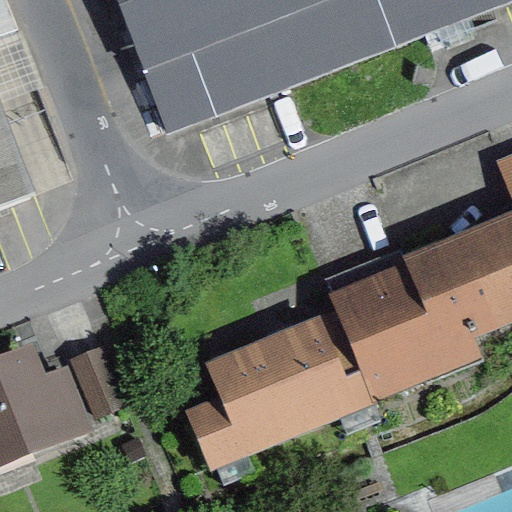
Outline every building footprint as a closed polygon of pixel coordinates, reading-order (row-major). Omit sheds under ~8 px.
[(0,0),(0,42),(25,32),(11,0),(0,0)] [(511,0),(117,0),(169,134),(511,0)] [(0,208),(28,198),(0,125),(0,208)] [(511,165),(498,171),(511,209),(511,165)] [(511,216),(319,289),(331,323),(369,423),(478,383),(466,350),(511,332),(511,216)] [(369,423),(331,323),(192,375),(203,403),(169,416),(196,489),(369,423)] [(0,470),(86,441),(65,379),(42,387),(32,358),(0,368),(0,470)]
